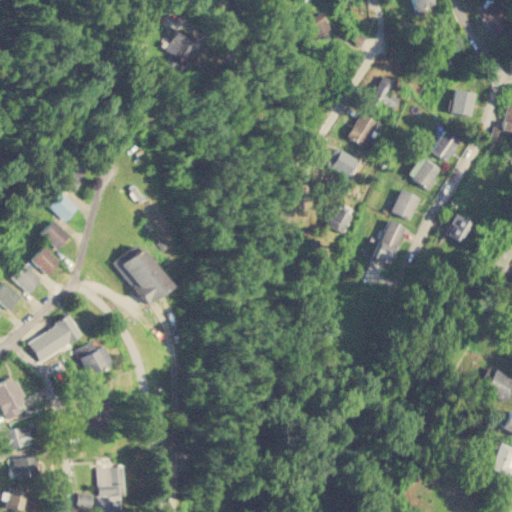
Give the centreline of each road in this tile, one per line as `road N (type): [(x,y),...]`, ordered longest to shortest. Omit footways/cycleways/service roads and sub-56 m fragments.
road 1 (residential): [(374,0),(374,47),(294,166),(280,166),(269,148),(217,29),(193,0)]
road 2 (residential): [(71,283),(117,319),(137,360),(160,511)]
road 3 (residential): [(397,286),(495,108),(495,71)]
road 4 (residential): [(0,351),(71,283),(106,170)]
